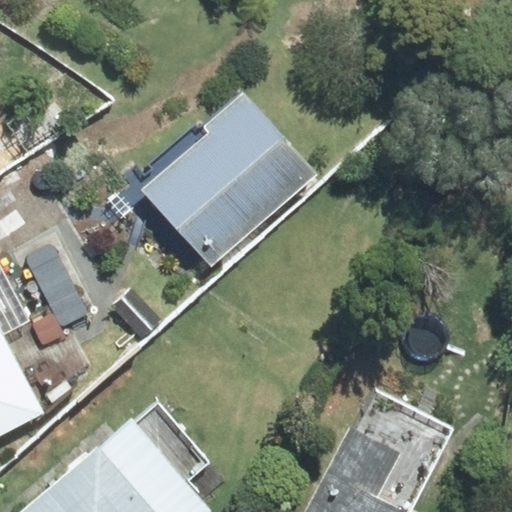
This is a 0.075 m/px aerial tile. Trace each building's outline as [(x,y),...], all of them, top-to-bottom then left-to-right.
[(320,160),(254,87),(154,176),(221,249),(320,160)] [(28,259),(55,310),(35,321),(46,342),(66,332),(95,317),(57,244),(28,259)] [(0,421),(37,404),(0,329),(0,421)] [(359,427),(314,511),(418,511),(377,491),(399,448),(359,427)] [(156,511),(101,448),(26,511),(156,511)]
